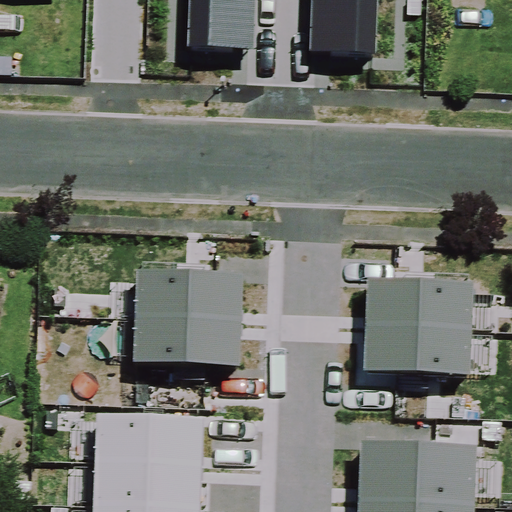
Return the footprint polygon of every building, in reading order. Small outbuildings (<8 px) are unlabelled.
[(209,0),(117,0),(117,10),(209,13),(209,0)] [(0,81),(16,83),(69,86),(71,54),(18,50),(17,64),(0,62),(0,81)] [(49,305),(43,415),(135,420),(133,462),(163,463),(169,353),(136,351),(138,309),(49,305)] [(511,345),(475,343),(474,366),(405,362),(401,442),(493,447),(492,461),(511,461),(511,345)] [(287,348),(287,356),(225,354),(222,437),(274,439),(274,446),(293,447),(293,440),(341,442),(345,359),(317,358),(317,350),(287,348)] [(490,466),(458,465),(458,501),(489,502),(490,466)] [(371,511),(373,489),(332,485),(329,511),(371,511)] [(193,511),(194,494),(155,494),(155,511),(193,511)]
